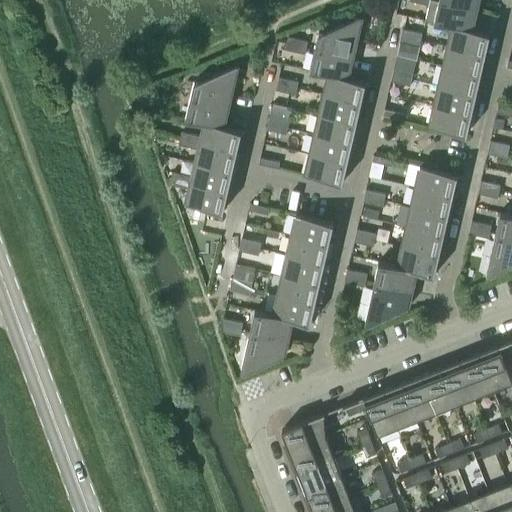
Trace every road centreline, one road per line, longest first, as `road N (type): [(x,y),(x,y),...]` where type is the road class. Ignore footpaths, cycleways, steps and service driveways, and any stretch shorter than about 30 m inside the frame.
road 1 (track): [(165,511),(0,62)]
road 2 (residential): [(458,335),(448,299),(496,81)]
road 3 (secondary): [(88,511),(0,270)]
road 4 (residential): [(355,206),(394,18)]
road 5 (residential): [(340,381),(325,343),(355,206)]
road 6 (residential): [(216,318),(248,183)]
road 7 (residential): [(248,183),(272,51)]
road 8 (residential): [(340,381),(458,335)]
